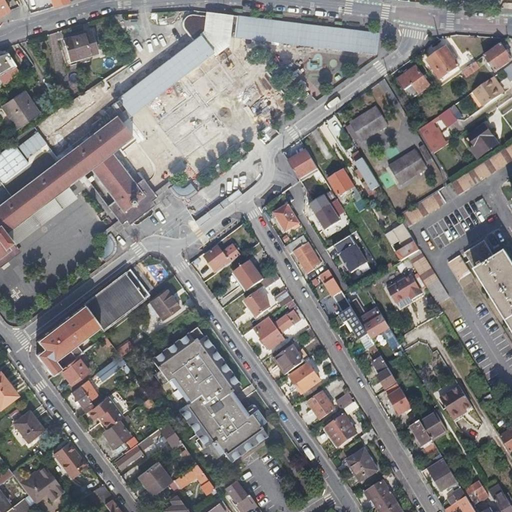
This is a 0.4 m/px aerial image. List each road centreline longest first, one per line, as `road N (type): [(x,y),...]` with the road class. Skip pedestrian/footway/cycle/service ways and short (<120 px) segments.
road 1 (residential): [(242,201),(432,511)]
road 2 (residential): [(171,248),(341,494)]
road 3 (residential): [(417,15),(412,45),(274,145),(270,172),(242,201)]
road 4 (residential): [(11,344),(134,511)]
road 5 (residential): [(150,242),(11,344)]
road 6 (unknown): [(511,464),(438,345)]
road 7 (residential): [(116,0),(0,34)]
